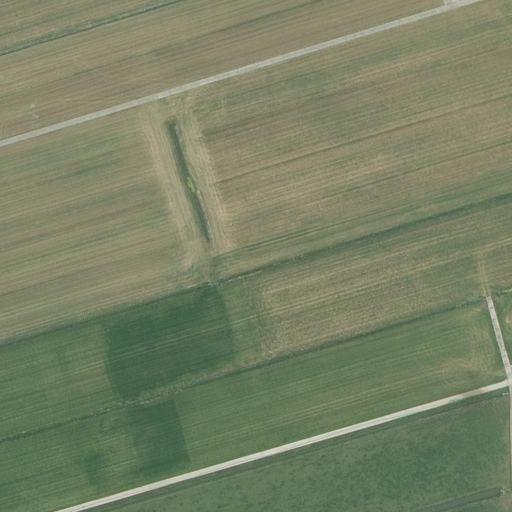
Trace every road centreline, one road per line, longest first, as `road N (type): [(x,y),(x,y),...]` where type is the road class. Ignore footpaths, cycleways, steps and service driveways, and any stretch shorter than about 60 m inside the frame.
road 1 (track): [(478,0),(0,142)]
road 2 (track): [(511,382),(65,511)]
